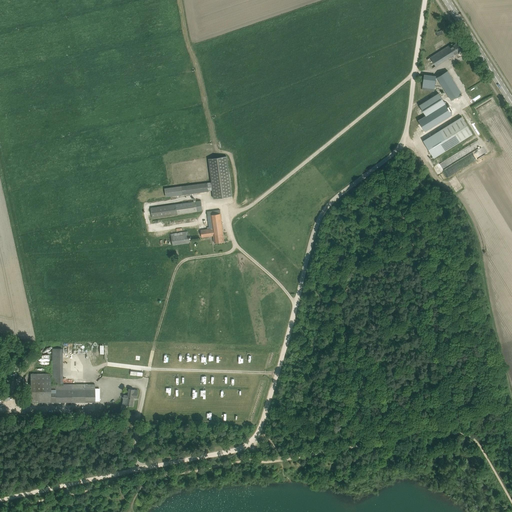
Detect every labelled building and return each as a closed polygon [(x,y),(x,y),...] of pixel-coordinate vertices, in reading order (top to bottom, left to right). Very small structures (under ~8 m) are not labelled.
[(427,59),(432,68),(461,50),(457,43),(451,47),(449,45),(427,59)] [(451,100),(462,93),(447,71),(437,77),(451,100)] [(424,75),(422,87),(434,88),(436,76),(424,75)] [(447,106),(439,93),(419,105),(426,116),(418,121),(425,132),(452,115),(450,112),(452,111),(449,105),(447,106)] [(423,140),(434,158),(472,134),(462,116),(423,140)] [(213,190),(213,194),(214,198),(232,196),(227,156),(208,159),(212,182),(165,188),(166,196),(213,190)] [(201,200),(151,208),(152,218),(202,210),(201,200)] [(202,237),(214,235),(215,243),(224,241),(220,210),(207,212),(209,227),(207,227),(208,229),(201,230),(202,237)] [(171,234),(173,245),(189,243),(187,231),(171,234)] [(62,348),(52,348),(52,383),(63,383),(62,348)] [(30,373),(31,400),(51,400),(51,402),(95,402),(95,384),(77,384),(77,379),(63,379),(63,384),(51,384),(51,373),(42,373),(42,370),(38,370),(38,373),(30,373)] [(133,406),(134,397),(136,398),(138,390),(129,389),(128,396),(124,395),(122,405),(133,406)]
